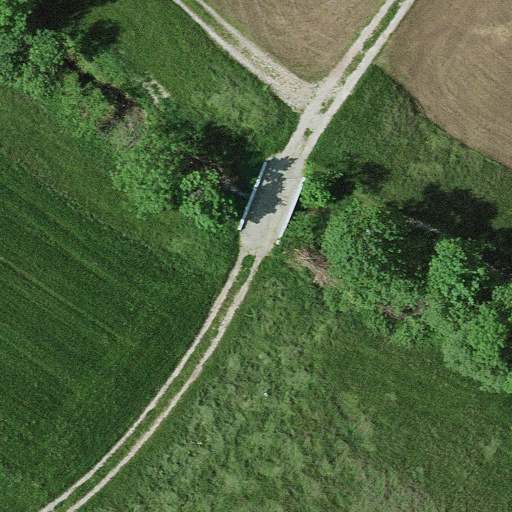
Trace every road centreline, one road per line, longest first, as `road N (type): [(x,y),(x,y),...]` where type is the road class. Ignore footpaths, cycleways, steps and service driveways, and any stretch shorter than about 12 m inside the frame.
road 1 (track): [(58,511),(119,464),(276,210),(369,36),(399,0)]
road 2 (track): [(326,108),(206,0)]
